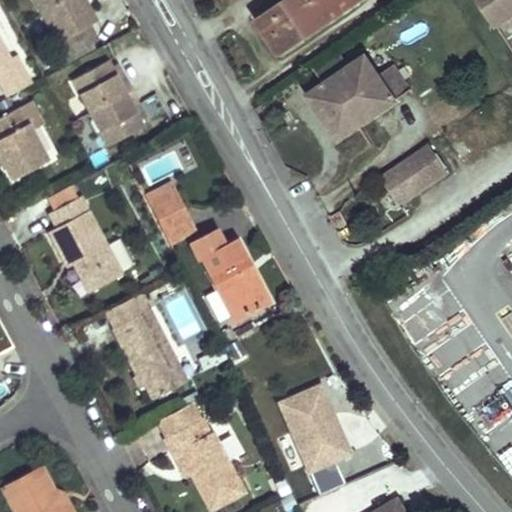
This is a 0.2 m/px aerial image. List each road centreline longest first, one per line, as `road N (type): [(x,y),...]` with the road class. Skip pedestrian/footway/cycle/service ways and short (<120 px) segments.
road 1 (residential): [(171,0),(395,388),(488,511)]
road 2 (unknown): [(511,145),(323,263)]
road 3 (residential): [(63,394),(0,273)]
road 4 (residential): [(127,511),(63,394)]
road 5 (unknown): [(511,226),(481,257),(480,281),(511,338)]
